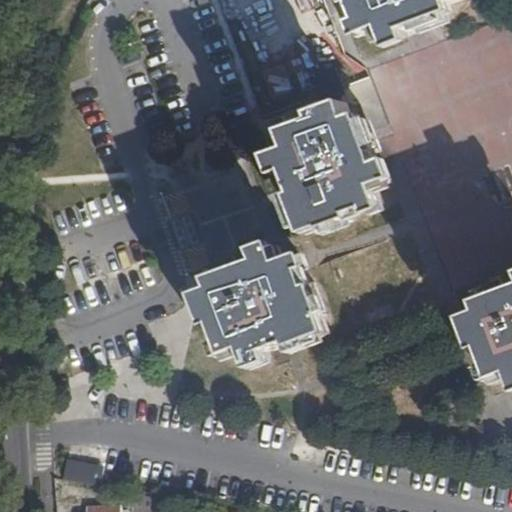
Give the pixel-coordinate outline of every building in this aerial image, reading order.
[(408,32),(453,15),(449,5),(462,0),(349,0),(352,7),(359,4),(370,34),(385,28),(391,43),(409,36),(408,32)] [(511,269),(511,15),(370,69),(378,92),(440,256),(453,291),(511,269)] [(329,231),(358,220),(355,213),(385,202),(379,186),(393,181),(386,162),(381,163),(364,118),(354,121),(347,102),(332,108),(333,114),(287,132),(293,149),(280,154),(286,174),(291,173),(299,195),(295,197),(307,230),(327,223),(329,231)] [(295,348),(330,335),(322,316),(329,313),(319,285),(312,288),(301,258),(285,263),(280,250),(260,258),(261,262),(219,276),(223,286),(200,294),(206,310),(213,308),(231,355),(247,349),(252,363),(274,355),(271,352),(293,343),(295,348)] [(511,291),(486,300),(489,310),(467,318),(473,334),(479,331),(496,378),(511,372),(511,291)] [(69,461),(68,482),(106,484),(108,463),(69,461)] [(153,511),(156,500),(132,495),(132,511),(153,511)]
